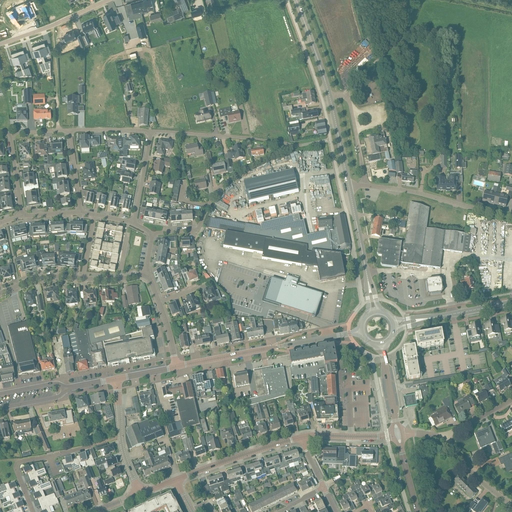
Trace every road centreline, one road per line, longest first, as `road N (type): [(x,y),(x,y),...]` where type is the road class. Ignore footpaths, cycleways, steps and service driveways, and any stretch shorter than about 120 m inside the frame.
road 1 (residential): [(152,234),(198,229),(230,177),(291,147),(151,132)]
road 2 (unclassified): [(176,366),(360,331)]
road 3 (unknown): [(358,279),(319,285),(305,269),(216,250),(208,233)]
road 4 (residential): [(511,217),(365,185)]
road 5 (tertiary): [(176,481),(299,438)]
road 6 (residential): [(89,446),(16,464),(32,511)]
road 7 (residential): [(139,495),(123,453),(116,378)]
